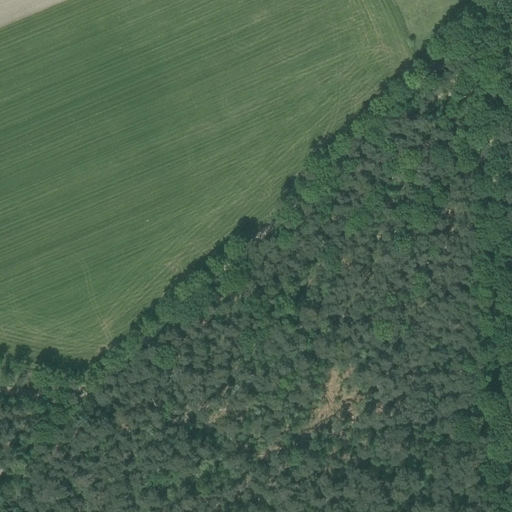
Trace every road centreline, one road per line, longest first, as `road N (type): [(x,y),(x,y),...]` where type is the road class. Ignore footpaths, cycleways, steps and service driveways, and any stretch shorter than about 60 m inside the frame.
road 1 (track): [(98,387),(475,17)]
road 2 (track): [(481,0),(506,511)]
road 3 (track): [(0,475),(98,387)]
